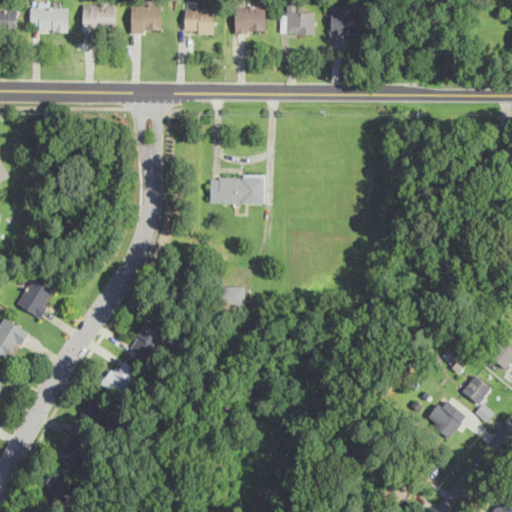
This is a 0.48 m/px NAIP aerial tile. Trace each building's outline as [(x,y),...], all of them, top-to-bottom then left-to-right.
[(83,30),(117,30),(117,2),(83,2),(83,30)] [(132,30),(162,30),(162,2),(132,2),(132,30)] [(266,2),(236,2),(236,32),(266,32),(266,2)] [(31,29),(68,29),(68,4),(31,4),(31,29)] [(315,32),(315,11),(301,11),(301,4),(287,4),(287,11),(282,11),(282,32),(315,32)] [(0,7),(0,27),(17,27),(17,7),(0,7)] [(215,7),(185,7),(185,32),(215,32),(215,7)] [(361,7),(331,7),(331,34),(361,34),(361,7)] [(511,142),(475,142),(475,166),(511,166),(511,142)] [(0,179),(10,173),(0,156),(0,179)] [(266,202),(266,174),(211,173),(210,201),(266,202)] [(42,315),(55,287),(31,276),(18,304),(42,315)] [(220,305),(245,305),(245,283),(220,283),(220,305)] [(0,323),(0,350),(9,358),(29,333),(7,315),(0,323)] [(129,345),(149,358),(165,333),(145,320),(129,345)] [(506,366),(511,358),(511,344),(502,337),(489,354),(506,366)] [(138,368),(119,355),(101,381),(120,394),(138,368)] [(0,390),(8,374),(0,369),(0,390)] [(463,389),(480,402),(493,385),(476,372),(463,389)] [(79,412),(98,426),(112,407),(93,394),(79,412)] [(468,414),(444,395),(427,417),(450,436),(468,414)] [(58,457),(78,468),(92,443),(72,431),(58,457)] [(75,480),(53,470),(40,497),(61,508),(75,480)] [(382,489),(397,503),(411,487),(396,473),(382,489)] [(511,511),(511,496),(509,493),(494,510),(496,511),(511,511)]
